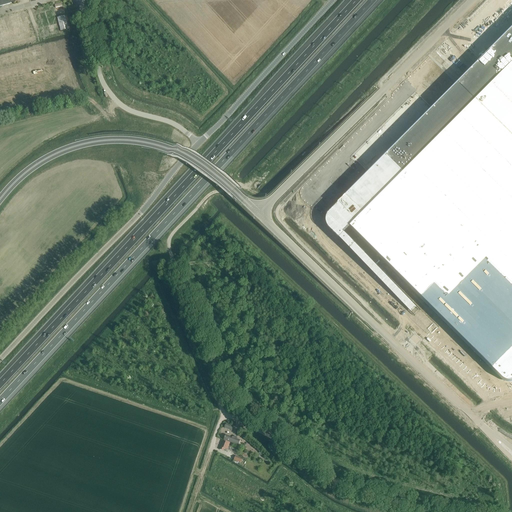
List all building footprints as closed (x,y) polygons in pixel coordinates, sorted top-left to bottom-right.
[(66,16),(50,20),(62,66),(79,63),(66,16)] [(326,218),(325,221),(325,225),(330,232),(336,238),(440,342),(443,340),(446,336),(470,360),(480,371),(481,374),(479,380),(480,381),(485,387),(489,390),(494,393),(500,393),(506,390),(511,384),(511,28),(335,207),(326,218)] [(33,31),(0,39),(0,58),(37,49),(33,31)] [(82,75),(21,91),(25,107),(86,92),(82,75)] [(5,95),(0,95),(0,114),(9,112),(5,95)] [(233,438),(225,435),(223,440),(238,445),(240,440),(236,439),(237,437),(234,436),(233,438)] [(226,452),(230,443),(223,440),(219,450),(223,451),(226,452)]
